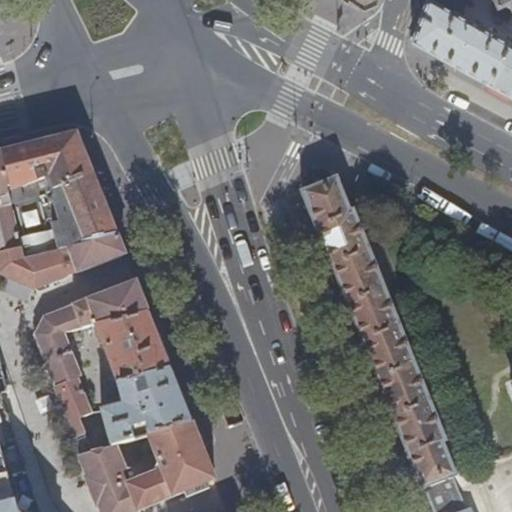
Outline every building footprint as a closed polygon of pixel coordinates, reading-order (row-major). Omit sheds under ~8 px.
[(511,42),(460,14),(466,0),(426,0),(413,39),(511,94),(511,42)] [(10,188),(9,189),(12,204),(45,196),(58,249),(117,235),(77,134),(2,152),(10,188)] [(0,153),(9,189),(10,188),(2,152),(0,153)] [(25,258),(12,204),(9,189),(0,153),(0,258),(1,263),(25,258)] [(472,511),(468,511),(455,480),(457,478),(442,441),(445,439),(355,212),(351,213),(342,192),(336,179),(302,194),(317,232),(320,232),(408,453),(406,454),(421,491),(425,490),(433,511),(472,511)] [(121,244),(117,235),(58,249),(25,258),(1,263),(5,276),(33,290),(65,277),(64,274),(76,270),(78,272),(125,254),(121,244)] [(136,282),(79,304),(45,317),(37,334),(40,340),(67,334),(98,326),(148,313),(141,293),(136,282)] [(115,445),(149,435),(192,422),(148,313),(98,326),(111,367),(106,369),(109,377),(114,375),(123,406),(102,412),(106,426),(110,446),(115,445)] [(74,440),(85,435),(87,434),(81,419),(93,414),(79,380),(83,378),(67,334),(40,340),(58,386),(56,388),(62,402),(60,402),(74,440)] [(0,511),(40,511),(3,397),(8,395),(0,362),(0,511)] [(149,435),(157,455),(198,438),(192,422),(149,435)] [(73,441),(78,455),(91,451),(85,435),(74,440),(73,441)] [(125,470),(125,468),(89,482),(101,511),(140,511),(192,490),(215,480),(198,438),(157,455),(160,463),(157,471),(158,472),(138,481),(134,472),(127,469),(125,470)] [(125,468),(115,445),(110,446),(91,451),(78,455),(89,482),(125,468)]
